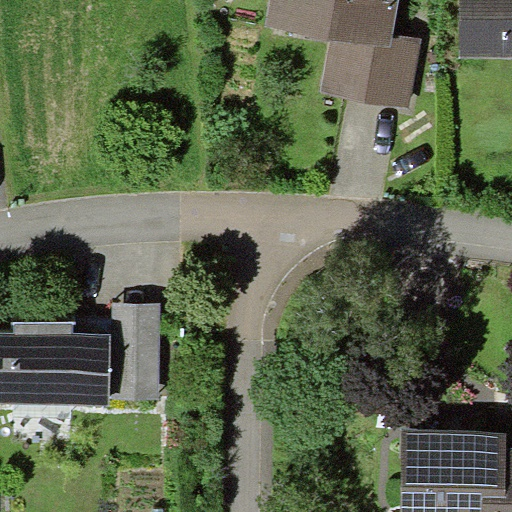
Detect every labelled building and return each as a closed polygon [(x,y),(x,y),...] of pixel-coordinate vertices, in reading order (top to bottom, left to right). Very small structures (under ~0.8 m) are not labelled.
[(398,0),(271,0),(269,16),(329,27),(317,87),(410,104),(422,40),(392,34),(398,0)] [(511,0),(460,0),(460,48),(511,47),(511,0)] [(158,311),(0,313),(0,399),(159,397),(158,311)] [(508,431),(401,429),(399,511),(481,511),(482,495),(507,496),(508,445),(508,431)] [(511,511),(511,445),(508,445),(507,496),(482,495),(481,511),(511,511)]
